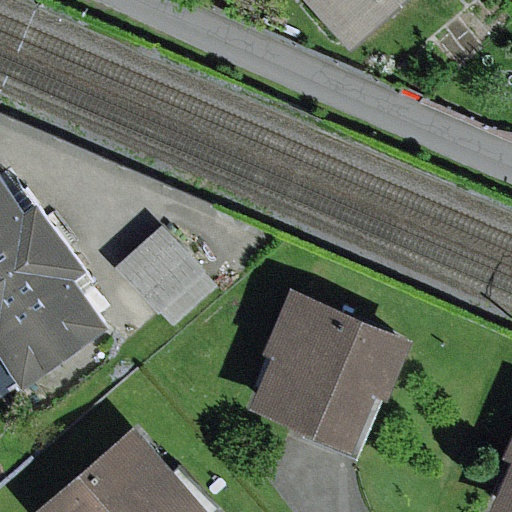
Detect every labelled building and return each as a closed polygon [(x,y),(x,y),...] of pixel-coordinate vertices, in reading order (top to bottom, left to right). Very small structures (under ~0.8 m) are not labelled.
[(336,0),(363,31),(399,0),(336,0)] [(0,275),(49,240),(0,174),(0,275)] [(168,233),(125,266),(164,314),(206,280),(168,233)] [(49,240),(0,275),(0,393),(105,315),(49,240)] [(394,335),(283,293),(241,401),(352,444),(394,335)] [(201,511),(134,432),(38,511),(201,511)] [(511,511),(511,434),(482,507),(494,511),(511,511)]
